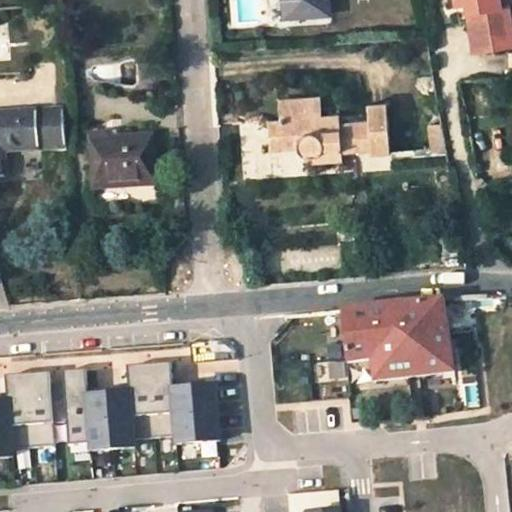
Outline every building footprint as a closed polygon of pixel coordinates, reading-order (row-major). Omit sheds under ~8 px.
[(328,0),(284,0),(286,18),(329,15),(328,0)] [(457,0),(460,22),(470,21),(475,52),(477,52),(511,46),(511,30),(508,3),(499,4),(498,0),(457,0)] [(321,118),(318,98),(279,101),(281,121),(321,118)] [(281,121),(268,122),(271,151),(299,148),(301,151),(302,153),(305,155),(307,156),(310,157),(312,156),(315,156),(317,155),(319,153),(320,150),(341,148),(342,152),(373,150),(373,154),(391,153),(386,106),(368,108),(369,122),(340,125),(321,126),(321,118),(281,121)] [(64,111),(0,114),(0,179),(6,179),(3,151),(66,147),(64,111)] [(339,116),(321,118),(321,126),(340,125),(339,116)] [(152,137),(91,139),(94,188),(156,186),(152,137)] [(315,164),(343,161),(342,152),(341,148),(320,150),(319,153),(317,155),(315,156),(314,156),(315,164)] [(413,151),(391,153),(391,161),(413,158),(413,151)] [(343,313),(345,334),(348,364),(374,361),(375,383),(455,375),(445,301),(343,313)] [(65,373),(67,399),(68,423),(70,446),(91,444),(92,452),(135,448),(134,441),(176,437),(176,444),(219,441),(215,386),(174,390),(172,364),(128,367),(130,393),(89,397),(87,371),(65,373)] [(0,459),(15,459),(14,451),(57,447),(55,424),(53,400),(51,374),(7,377),(9,404),(0,404),(0,459)] [(67,399),(53,400),(55,424),(68,423),(67,399)]
